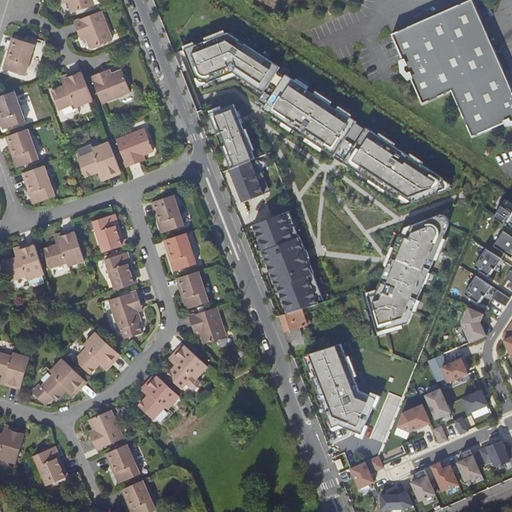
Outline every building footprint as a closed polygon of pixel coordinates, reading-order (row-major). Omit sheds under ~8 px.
[(68,0),(72,12),(94,6),(94,5),(98,4),(100,1),(99,0),(68,0)] [(467,0),(391,34),(403,61),(404,61),(405,64),(403,65),(403,70),(407,74),(410,73),(411,76),(410,76),(411,79),(422,104),(451,91),(472,137),(506,121),(506,120),(509,119),(510,122),(511,121),(511,89),(471,0),(467,0)] [(101,12),(75,22),(80,35),(85,33),(91,49),(112,40),(101,12)] [(218,30),(181,45),(197,86),(235,74),(263,91),(279,68),(218,30)] [(10,58),(7,57),(4,69),(26,76),(35,44),(16,39),(10,58)] [(92,76),(102,103),(131,92),(122,71),(106,77),(104,71),(92,76)] [(284,72),(262,104),(337,155),(358,119),(284,72)] [(77,107),(93,100),(82,73),(66,79),(68,85),(52,91),(59,110),(75,104),(77,107)] [(14,91),(0,96),(0,109),(3,118),(0,118),(0,119),(4,130),(26,122),(14,91)] [(212,108),(232,162),(252,152),(241,121),(232,101),(212,108)] [(367,126),(343,158),(409,203),(446,188),(450,180),(367,126)] [(28,129),(9,136),(16,155),(13,156),(17,167),(39,159),(28,129)] [(117,141),(127,167),(140,162),(138,157),(154,151),(145,129),(117,141)] [(104,176),(120,170),(109,142),(108,143),(93,149),(95,152),(78,159),(85,177),(102,171),(104,176)] [(232,171),(245,202),(265,194),(253,162),(232,171)] [(44,166),(25,172),(32,192),(30,193),(34,204),(55,196),(44,166)] [(174,196),(155,202),(157,209),(161,221),(158,222),(162,234),(184,226),(174,196)] [(511,204),(504,200),(493,219),(511,231),(511,204)] [(376,287),(364,289),(375,332),(388,329),(411,324),(416,311),(433,270),(451,226),(453,221),(439,210),(401,228),(390,253),(388,259),(376,287)] [(280,288),(291,316),(305,311),(327,305),(315,275),(316,274),(309,255),(301,237),(290,212),(255,225),(265,251),(264,252),(272,270),(279,289),(280,288)] [(104,252),(122,246),(116,226),(119,225),(115,215),(93,222),(104,252)] [(84,258),(76,233),(59,238),(61,244),(44,249),(51,268),(67,263),(68,266),(85,261),(84,258)] [(186,233),(167,239),(174,259),(171,260),(174,271),(196,264),(186,233)] [(511,238),(502,233),(493,247),(511,259),(511,257),(511,238)] [(42,275),(45,274),(35,246),(19,251),(21,257),(4,263),(10,281),(27,276),(28,279),(31,286),(44,281),(42,275)] [(493,268),(500,258),(486,249),(474,267),(486,275),(491,268),(493,268)] [(116,290),(135,284),(128,264),(131,264),(128,252),(106,260),(116,290)] [(199,271),(179,278),(186,297),(183,298),(187,310),(209,302),(199,271)] [(484,296),(491,287),(475,276),(464,295),(477,303),(482,296),(484,296)] [(510,299),(497,290),(492,298),(505,307),(510,299)] [(136,306),(141,304),(137,291),(110,300),(119,330),(122,329),(126,339),(142,334),(139,323),(141,322),(137,312),(136,306)] [(216,308),(189,317),(193,330),(198,328),(204,344),(226,337),(216,308)] [(486,338),(489,337),(483,323),(486,316),(472,309),(465,325),(468,332),(465,333),(469,341),(472,340),(473,344),(476,343),(476,344),(487,340),(486,338)] [(286,335),(290,345),(306,340),(303,330),(310,327),(305,311),(291,316),(283,318),(288,335),(286,335)] [(106,366),(118,353),(97,332),(85,345),(87,348),(75,360),(90,374),(102,361),(106,366)] [(340,343),(309,353),(333,423),(360,430),(379,393),(358,386),(340,343)] [(208,366),(186,346),(174,359),(179,363),(167,376),(181,389),(193,377),(196,379),(208,366)] [(5,382),(21,387),(30,358),(13,353),(12,357),(0,353),(0,373),(6,376),(5,382)] [(452,383),(471,375),(465,361),(450,367),(445,357),(431,363),(436,373),(445,369),(452,383)] [(73,392),(85,379),(63,359),(51,372),(54,374),(42,387),(40,385),(35,390),(34,394),(44,403),(48,403),(53,398),(56,401),(68,388),(73,392)] [(168,410),(180,397),(158,376),(146,389),(151,394),(139,406),(153,420),(165,407),(168,410)] [(435,420),(450,413),(440,390),(424,397),(435,420)] [(472,415),(492,406),(485,391),(465,400),(472,415)] [(410,433),(430,424),(422,405),(403,414),(397,428),(410,433)] [(111,411),(90,420),(96,436),(91,438),(97,450),(123,439),(111,411)] [(471,414),(456,420),(462,433),(477,427),(471,414)] [(444,424),(435,428),(440,442),(449,439),(444,424)] [(0,458),(16,463),(25,435),(7,430),(6,436),(0,434),(0,458)] [(501,465),(510,460),(506,450),(501,440),(479,449),(485,462),(492,459),(494,465),(500,463),(501,465)] [(127,444),(108,452),(117,472),(114,473),(119,484),(140,474),(127,444)] [(57,459),(60,458),(55,447),(34,456),(47,486),(65,478),(57,459)] [(464,479),(480,472),(469,448),(460,452),(463,458),(455,461),(464,479)] [(368,459),(374,473),(386,468),(381,454),(368,459)] [(353,468),(350,469),(359,489),(374,482),(365,462),(353,468)] [(441,491),(457,483),(449,465),(442,468),(439,462),(431,465),(441,491)] [(418,500),(434,493),(423,469),(415,472),(418,478),(411,481),(418,500)] [(143,480),(124,488),(133,508),(130,509),(131,511),(151,511),(156,510),(143,480)] [(398,494),(380,494),(381,508),(404,508),(412,503),(406,490),(398,494)]
